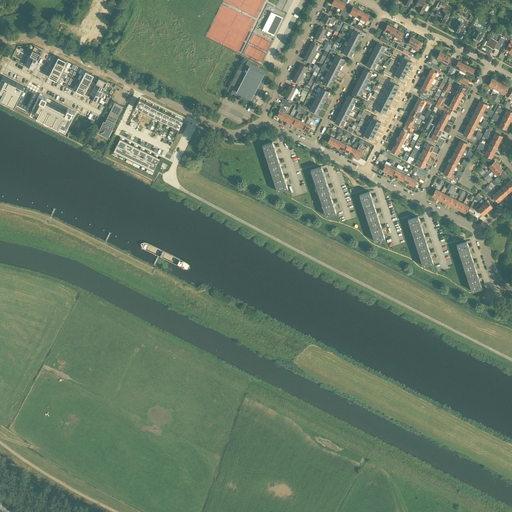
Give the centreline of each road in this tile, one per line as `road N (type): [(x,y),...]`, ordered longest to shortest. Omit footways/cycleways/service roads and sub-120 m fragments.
road 1 (unclassified): [(511,360),(188,193)]
road 2 (residential): [(421,201),(488,64)]
road 3 (residential): [(365,172),(434,36)]
road 4 (residential): [(313,145),(382,10)]
road 5 (tertiary): [(262,119),(321,0)]
